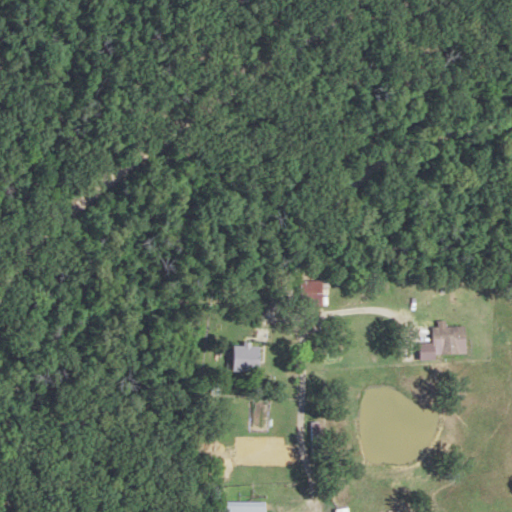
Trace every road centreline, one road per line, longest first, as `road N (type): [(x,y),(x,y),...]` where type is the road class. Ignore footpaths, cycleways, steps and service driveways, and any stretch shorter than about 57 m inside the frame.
road 1 (residential): [(356,0),(70,212),(0,298)]
road 2 (residential): [(297,273),(362,180),(386,162),(408,150),(511,131)]
road 3 (residential): [(300,439),(306,336),(323,310)]
